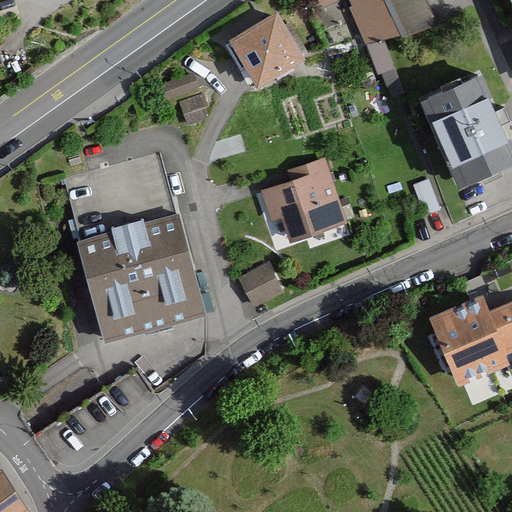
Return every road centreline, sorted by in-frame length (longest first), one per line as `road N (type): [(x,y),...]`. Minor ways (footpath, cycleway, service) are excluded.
road 1 (residential): [(66,511),(193,385),(250,346),(511,220)]
road 2 (primary): [(0,134),(193,0)]
